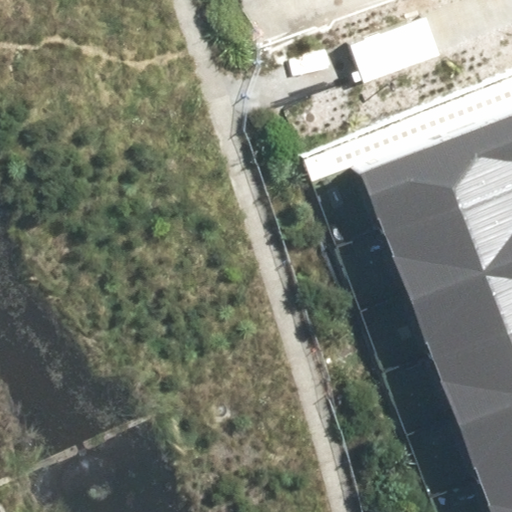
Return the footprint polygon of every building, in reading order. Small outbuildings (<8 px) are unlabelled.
[(511,115),(359,173),(383,237),(511,187),(511,115)] [(407,299),(511,258),(511,187),(383,237),(407,299)] [(511,258),(407,299),(431,364),(511,332),(511,258)] [(456,427),(511,405),(511,332),(431,364),(456,427)] [(511,405),(456,427),(481,491),(511,479),(511,405)] [(488,511),(511,511),(511,479),(481,491),(488,511)]
